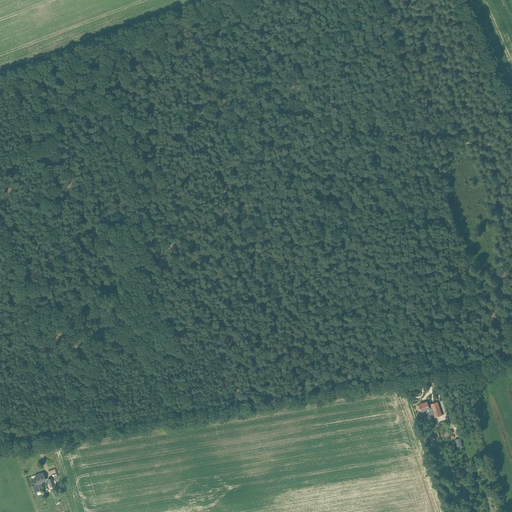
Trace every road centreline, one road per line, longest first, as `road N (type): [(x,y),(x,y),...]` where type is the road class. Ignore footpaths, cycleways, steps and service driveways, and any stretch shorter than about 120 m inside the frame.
road 1 (track): [(0,449),(511,363)]
road 2 (track): [(0,89),(235,0)]
road 3 (track): [(459,0),(511,119)]
